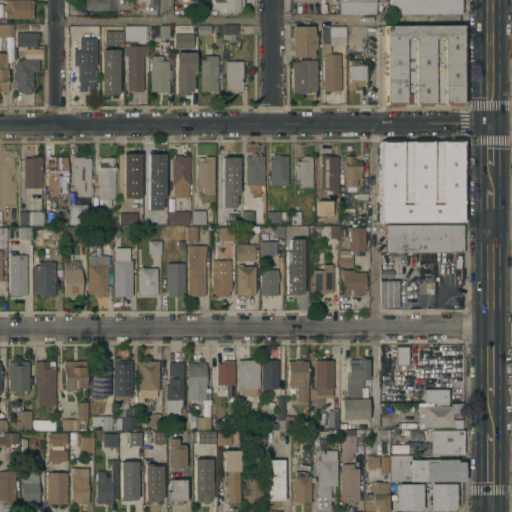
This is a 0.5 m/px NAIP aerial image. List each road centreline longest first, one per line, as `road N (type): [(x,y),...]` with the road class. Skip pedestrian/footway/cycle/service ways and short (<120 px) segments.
road 1 (residential): [(0,330),(492,325)]
road 2 (tertiary): [(0,127),(491,123)]
road 3 (residential): [(56,0),(56,127)]
road 4 (residential): [(271,0),(270,125)]
road 5 (primary): [(491,123),(491,0)]
